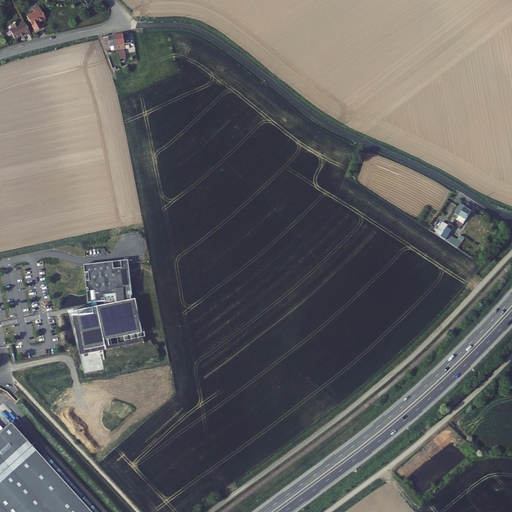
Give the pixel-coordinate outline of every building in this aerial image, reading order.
[(36,27),(42,23),(36,11),(30,14),(31,16),(24,20),(32,36),(39,33),(36,27)] [(27,37),(21,26),(17,28),(15,26),(11,28),(12,31),(10,32),(15,41),(15,42),(16,42),(19,41),(19,40),(19,39),(22,38),(22,40),(27,37)] [(130,43),(128,33),(115,36),(118,50),(122,67),(123,69),(128,67),(128,65),(127,65),(128,64),(124,45),(130,43)] [(118,50),(115,36),(103,38),(105,48),(106,53),(118,50)] [(466,204),(468,201),(464,198),(456,210),(459,212),(464,203),(466,204)] [(472,208),(466,204),(464,203),(459,212),(456,217),(464,221),(472,208)] [(440,237),(447,225),(442,221),(434,233),(435,234),(440,237)] [(497,232),(503,225),(498,222),(492,229),(497,232)] [(456,237),(449,233),(453,226),(448,223),(447,225),(440,237),(456,248),(466,234),(461,230),(456,237)] [(128,261),(84,265),(88,303),(101,302),(101,304),(102,306),(77,311),(80,328),(76,329),(78,342),(83,341),(85,351),(110,346),(108,339),(123,336),(124,341),(146,337),(145,332),(142,333),(135,300),(132,300),(131,296),(132,296),(128,261)] [(89,511),(10,423),(0,431),(0,511),(89,511)]
